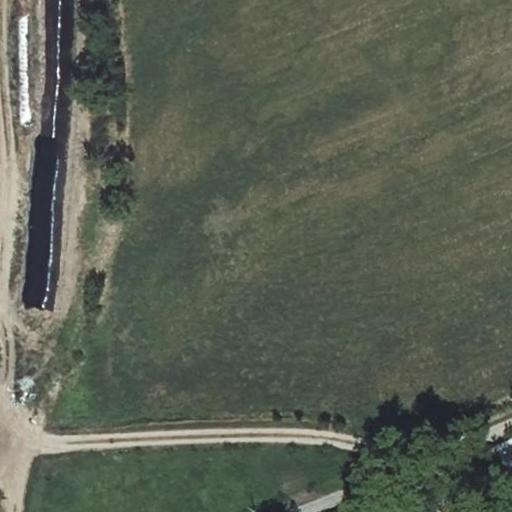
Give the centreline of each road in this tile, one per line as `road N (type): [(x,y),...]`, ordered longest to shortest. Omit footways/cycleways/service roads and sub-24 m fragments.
road 1 (track): [(18,511),(0,37)]
road 2 (track): [(14,438),(335,437),(411,472)]
road 3 (unclassified): [(511,429),(310,511)]
